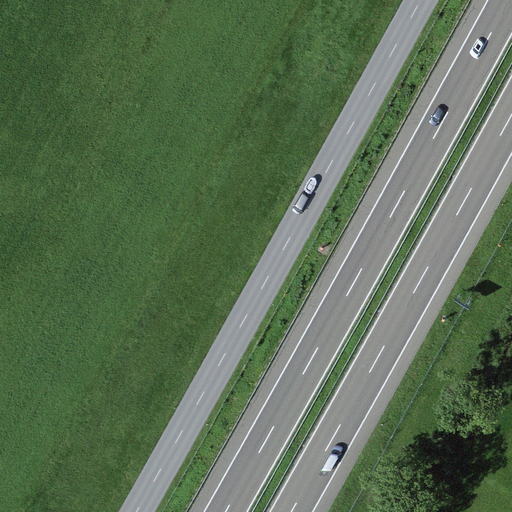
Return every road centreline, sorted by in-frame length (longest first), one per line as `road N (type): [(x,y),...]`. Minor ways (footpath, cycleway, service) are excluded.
road 1 (tertiary): [(135,511),(420,0)]
road 2 (motorway): [(509,0),(226,511)]
road 3 (motorway): [(290,511),(511,111)]
